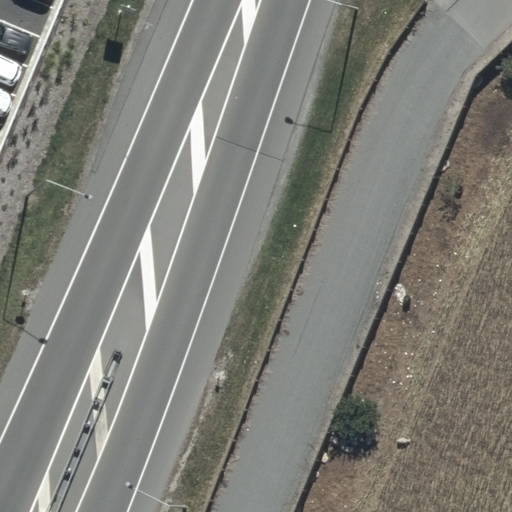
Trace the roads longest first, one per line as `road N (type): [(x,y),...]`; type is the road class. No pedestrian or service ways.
road 1 (trunk): [(0,511),(76,336),(174,206)]
road 2 (trunk): [(174,206),(157,367),(98,511)]
road 3 (unclassified): [(252,0),(174,206)]
